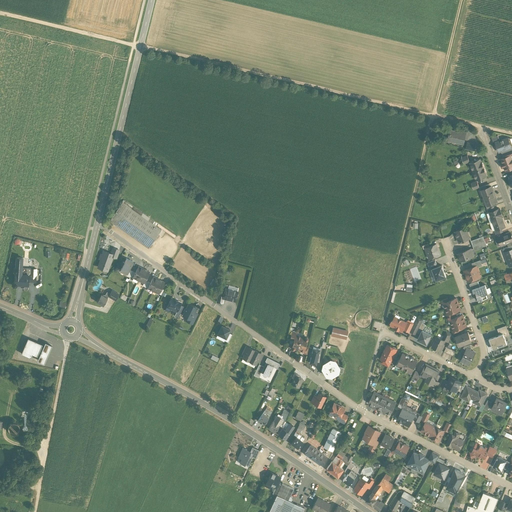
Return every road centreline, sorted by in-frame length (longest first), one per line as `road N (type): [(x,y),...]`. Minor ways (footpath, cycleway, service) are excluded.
road 1 (track): [(511,135),(0,13)]
road 2 (residential): [(96,223),(362,410)]
road 3 (tertiary): [(91,342),(367,511)]
road 4 (track): [(390,293),(461,0)]
road 5 (tertiary): [(96,223),(151,0)]
road 6 (residential): [(362,410),(511,486)]
road 7 (residential): [(474,379),(483,345),(446,244)]
